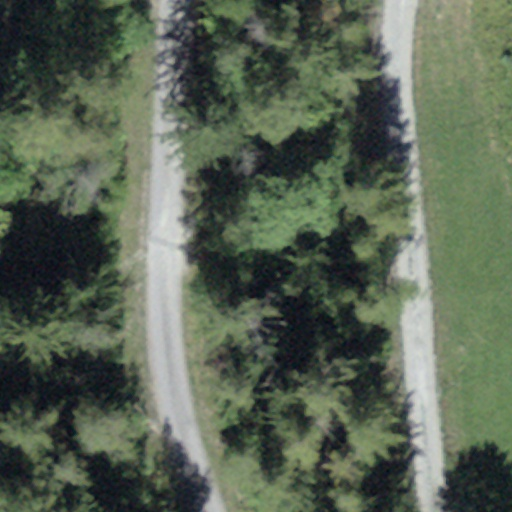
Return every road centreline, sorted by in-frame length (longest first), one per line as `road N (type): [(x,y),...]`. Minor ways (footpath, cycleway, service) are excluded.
road 1 (tertiary): [(211,511),(186,431),(175,194),(185,0)]
road 2 (track): [(441,511),(404,143),(410,0)]
